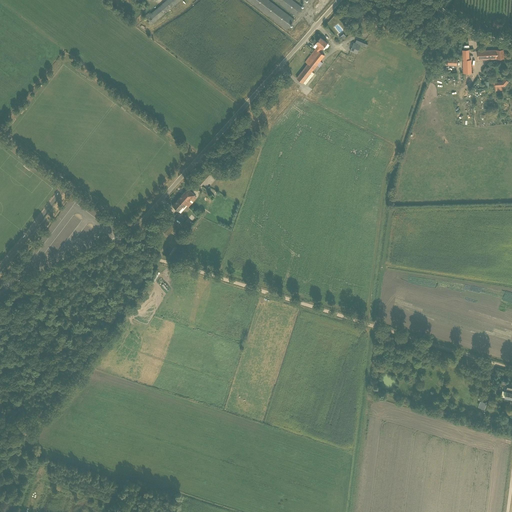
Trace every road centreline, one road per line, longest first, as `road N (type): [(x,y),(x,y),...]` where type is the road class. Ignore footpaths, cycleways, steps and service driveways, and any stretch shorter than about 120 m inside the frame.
road 1 (unclassified): [(0,298),(127,238),(345,0)]
road 2 (track): [(451,15),(386,180),(367,323)]
road 3 (track): [(158,259),(35,423),(0,451)]
road 4 (track): [(367,323),(158,259)]
road 5 (track): [(511,367),(367,323)]
